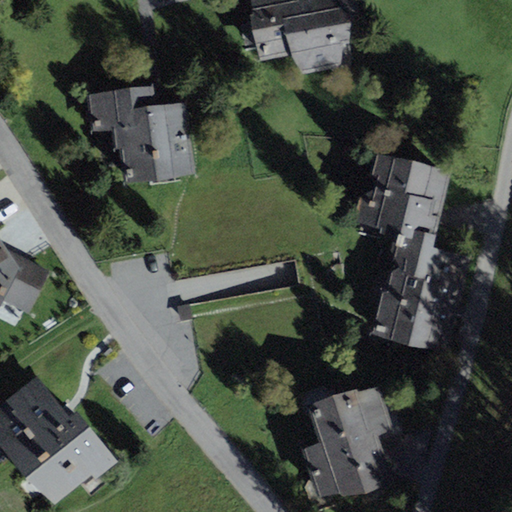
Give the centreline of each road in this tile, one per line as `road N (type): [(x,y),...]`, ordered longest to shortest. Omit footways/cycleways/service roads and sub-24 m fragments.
road 1 (residential): [(0,136),(140,352),(272,511)]
road 2 (residential): [(423,511),(511,149)]
